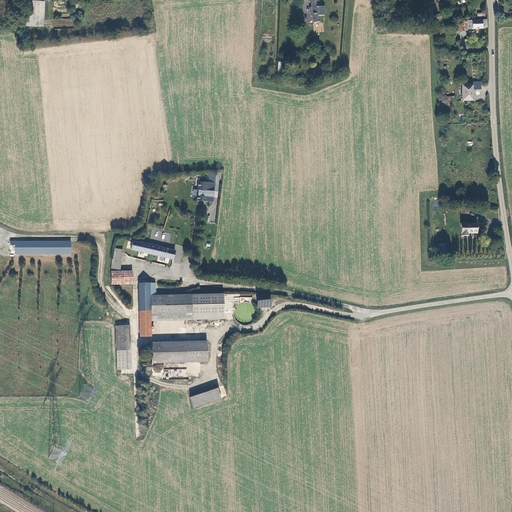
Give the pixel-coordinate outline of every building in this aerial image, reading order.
[(69,11),(69,2),(68,0),(53,0),(54,11),(69,11)] [(317,0),(309,0),(311,7),(311,11),(313,20),(321,20),(320,18),(320,15),(324,15),(323,5),(318,6),(317,0)] [(29,1),(28,12),(28,26),(43,27),(44,12),(44,2),(29,1)] [(487,20),(478,21),(467,21),(467,22),(461,23),(461,31),(468,31),(468,29),(487,28),(487,20)] [(314,33),(324,32),(323,22),(313,23),(314,33)] [(473,99),(473,85),(462,85),(463,100),(473,99)] [(447,105),(446,100),(454,99),(454,97),(445,97),(445,100),(441,100),(441,103),(439,103),(439,106),(447,105)] [(198,177),(198,183),(196,200),(212,202),(214,183),(207,183),(208,176),(198,177)] [(477,224),(461,224),(461,233),(462,233),(462,236),(469,236),(469,233),(477,232),(477,224)] [(144,244),(135,242),(129,240),(127,246),(132,247),(131,250),(173,260),(175,251),(158,247),(158,246),(145,243),(144,244)] [(14,254),(71,254),(71,242),(10,242),(10,245),(14,245),(14,254)] [(114,248),(111,271),(119,271),(122,250),(114,248)] [(119,271),(111,271),(111,284),(132,283),(131,271),(119,271)] [(160,316),(160,296),(156,296),(155,283),(138,284),(140,337),(151,337),(150,316),(160,316)] [(160,296),(160,316),(223,314),(223,294),(160,296)] [(272,300),(257,299),(257,308),(271,308),(272,300)] [(117,350),(127,350),(126,325),(116,325),(117,350)] [(150,343),(151,363),(163,363),(207,361),(206,341),(150,343)] [(127,350),(117,350),(118,369),(128,369),(127,350)] [(193,408),(222,399),(218,388),(190,397),(193,408)]
